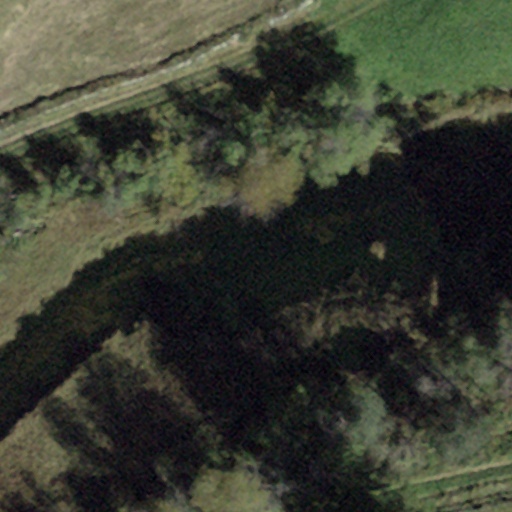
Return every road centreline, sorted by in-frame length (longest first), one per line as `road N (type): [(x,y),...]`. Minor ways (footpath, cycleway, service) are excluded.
road 1 (track): [(373,0),(231,64),(0,151)]
road 2 (track): [(370,511),(511,473)]
